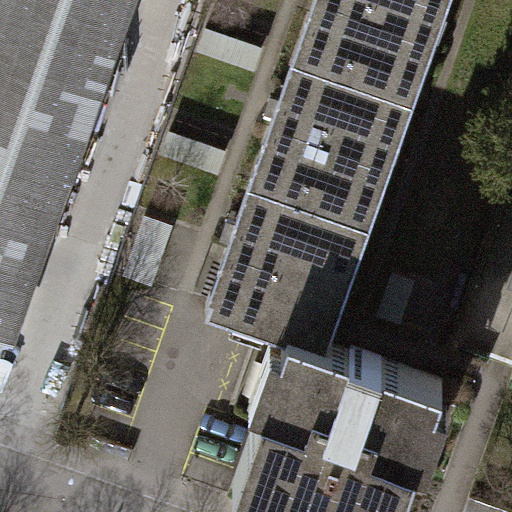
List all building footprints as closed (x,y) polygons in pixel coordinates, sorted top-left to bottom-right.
[(0,0),(0,334),(119,0),(0,0)] [(437,0),(305,0),(288,50),(404,91),(437,0)] [(288,50),(244,172),(360,213),(404,91),(288,50)] [(244,172),(198,298),(277,326),(316,335),(360,213),(244,172)] [(161,275),(175,220),(148,213),(135,269),(161,275)] [(277,326),(224,479),(319,511),(387,511),(435,375),(341,343),(316,335),(277,326)] [(511,511),(461,493),(453,511),(511,511)]
